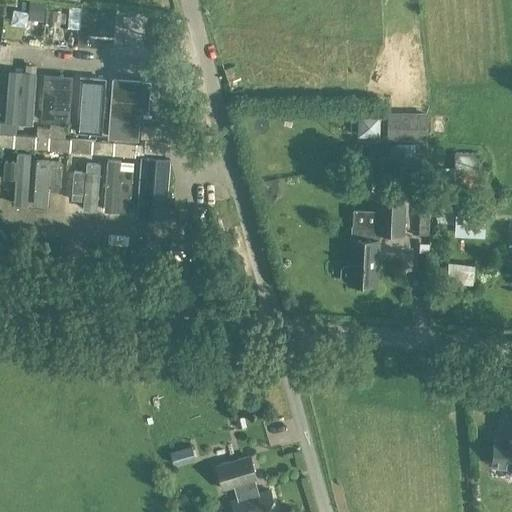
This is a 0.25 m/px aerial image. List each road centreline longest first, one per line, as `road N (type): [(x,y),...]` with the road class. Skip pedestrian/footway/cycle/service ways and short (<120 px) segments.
road 1 (unclassified): [(275,327),(188,0)]
road 2 (unclassified): [(275,327),(0,306)]
road 3 (unclassified): [(511,348),(275,327)]
road 4 (unclassified): [(323,511),(275,327)]
